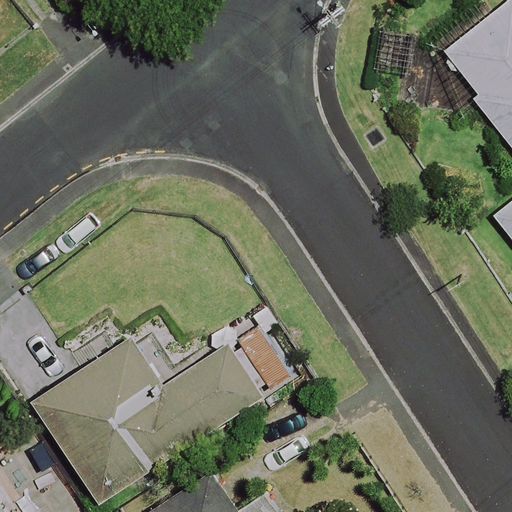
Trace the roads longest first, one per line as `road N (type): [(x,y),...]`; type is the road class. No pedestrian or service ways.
road 1 (residential): [(204,44),(511,497)]
road 2 (residential): [(0,202),(204,44)]
